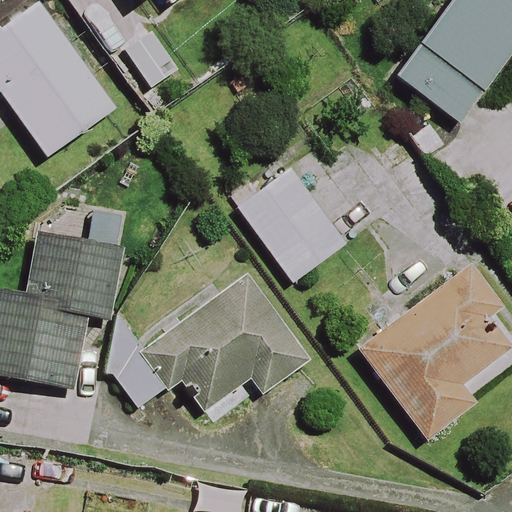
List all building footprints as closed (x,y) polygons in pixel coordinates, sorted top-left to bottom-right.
[(130,0),(135,7),(145,0),(162,0),(168,8),(180,0),(130,0)] [(511,55),(511,0),(455,0),(394,80),(456,128),(511,55)] [(0,32),(0,100),(43,161),(110,114),(35,7),(0,32)] [(423,124),(397,141),(374,156),(418,223),(441,208),(423,180),(432,174),(421,157),(437,146),(423,124)] [(343,249),(285,168),(232,205),(289,287),(343,249)] [(119,254),(35,237),(22,300),(0,295),(0,379),(68,393),(84,320),(104,324),(119,254)] [(499,311),(467,270),(357,355),(424,442),(468,408),(457,394),(510,353),(486,321),(499,311)] [(116,318),(111,322),(105,370),(136,413),(178,382),(201,414),(247,380),(260,397),(305,364),(243,280),(142,354),(116,318)] [(240,511),(243,496),(198,490),(195,511),(240,511)]
